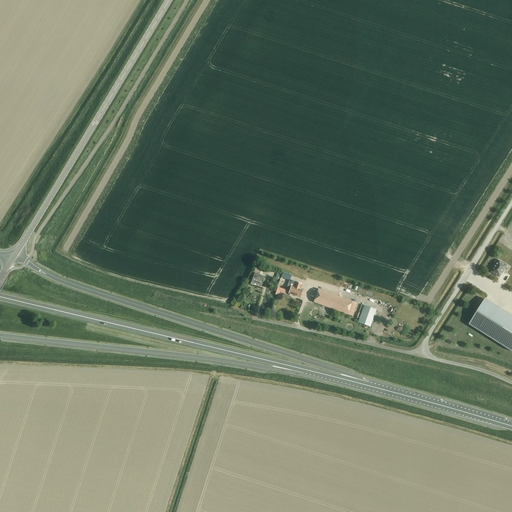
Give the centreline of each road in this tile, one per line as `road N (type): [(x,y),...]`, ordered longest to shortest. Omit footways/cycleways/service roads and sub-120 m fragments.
road 1 (trunk): [(368,385),(78,288),(13,257)]
road 2 (trunk): [(308,370),(0,297)]
road 3 (trunk): [(0,334),(308,370)]
road 4 (tertiary): [(13,257),(169,0)]
road 5 (unclassified): [(420,354),(511,203)]
road 6 (unclassified): [(420,354),(256,317)]
road 7 (trunk): [(511,426),(368,385)]
